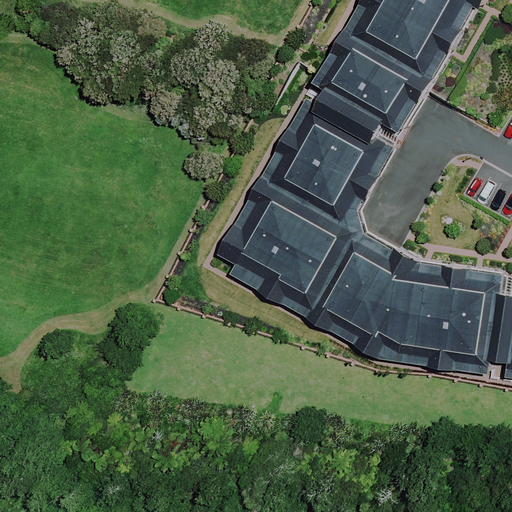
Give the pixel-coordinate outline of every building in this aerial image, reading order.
[(363,0),(347,28),(435,78),(476,6),(481,9),(483,6),(486,0),(363,0)] [(329,90),(324,98),(381,131),(386,122),(404,132),(435,78),(347,28),(316,83),(329,90)] [(310,98),(263,180),(350,229),(360,210),(397,148),(378,137),(381,131),(324,98),(320,104),(310,98)] [(263,180),(221,254),(239,264),(233,274),(311,318),(356,239),(367,234),(360,210),(350,229),(263,180)] [(356,239),(311,318),(384,359),(492,375),(494,362),(503,363),(511,302),(511,294),(503,293),(506,275),(422,262),(367,234),(356,239)] [(511,302),(503,363),(511,363),(509,376),(511,376),(511,302)]
